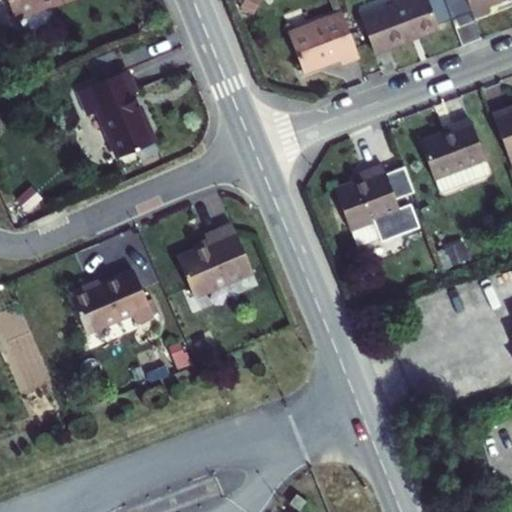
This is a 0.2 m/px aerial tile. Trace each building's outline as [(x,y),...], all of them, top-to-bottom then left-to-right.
[(7,0),(14,19),(19,17),(49,6),(65,0),(7,0)] [(250,19),(260,0),(235,0),(242,4),(240,7),(242,8),(240,13),(250,19)] [(401,0),(360,16),(373,52),(438,28),(427,0),(401,0)] [(487,5),(499,0),(467,0),(473,15),(489,9),(487,5)] [(49,12),(49,6),(19,17),(24,31),(40,26),(44,21),(47,17),(49,12)] [(341,62),(358,56),(342,12),(288,32),(302,71),(340,57),(341,62)] [(118,157),(155,141),(139,105),(135,107),(129,94),(133,92),(124,71),(76,91),(87,116),(98,111),(118,157)] [(511,106),(492,115),(511,168),(511,106)] [(433,178),(434,178),(483,159),(485,159),(469,118),(452,124),(453,127),(418,141),(433,178)] [(483,159),(434,178),(439,191),(488,173),(483,159)] [(334,188),(349,229),(382,217),(399,211),(382,164),(364,171),(366,176),(334,188)] [(42,199),(31,187),(16,201),(27,213),(42,199)] [(382,217),(349,229),(355,246),(388,234),(382,217)] [(194,296),(253,271),(232,224),(206,235),(209,243),(177,257),(194,296)] [(443,250),(450,268),(451,271),(471,263),(463,239),(442,246),(443,250)] [(443,270),(450,268),(443,250),(437,252),(443,270)] [(135,322),(153,314),(133,269),(90,288),(88,285),(68,293),(85,332),(131,313),(135,322)] [(364,297),(384,291),(377,272),(357,279),(364,297)] [(208,338),(195,344),(201,356),(213,351),(208,338)] [(180,344),(169,348),(178,370),(191,365),(187,353),(184,354),(180,344)] [(296,492),(289,502),(298,509),(305,499),(296,492)]
